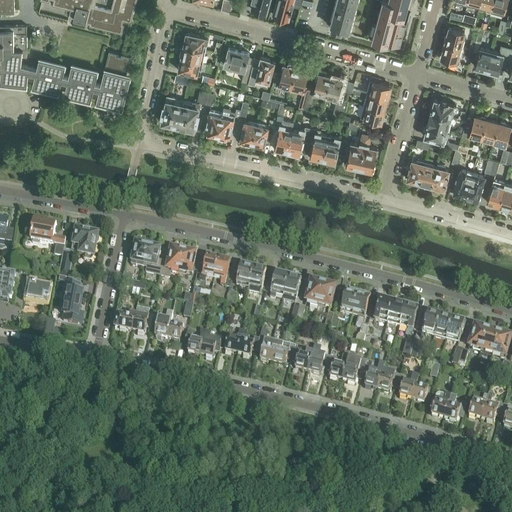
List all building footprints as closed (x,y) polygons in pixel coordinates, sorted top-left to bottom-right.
[(0,0),(0,15),(2,16),(2,13),(5,13),(15,13),(14,0),(0,0)] [(40,0),(49,2),(49,0),(53,0),(52,5),(72,10),(76,11),(73,20),(86,23),(87,19),(91,20),(89,26),(122,34),(124,24),(122,24),(123,20),(131,22),(136,0),(40,0)] [(223,0),(221,10),(230,12),(233,1),(230,0),(223,0)] [(254,0),(252,7),(252,10),(262,12),(262,10),(263,11),(266,11),(269,4),(271,4),(272,0),(254,0)] [(275,12),(274,16),(285,19),(286,17),(289,17),(289,16),(291,9),(292,9),(292,7),(292,6),(293,3),(295,4),(295,3),(300,5),(299,8),(300,8),(302,0),(276,0),(275,2),(277,3),(275,12)] [(337,0),(331,23),(333,23),(331,28),(341,31),(348,33),(349,33),(350,33),(351,32),(352,31),(352,30),(352,29),(351,29),(351,28),(350,28),(357,0),(388,0),(387,0),(382,0),(372,40),(390,45),(391,42),(400,44),(408,17),(410,7),(412,0),(337,0)] [(493,0),(492,8),(504,11),(507,0),(493,0)] [(450,17),(462,21),(464,15),(451,12),(450,17)] [(503,34),(505,25),(506,22),(501,20),(497,33),(503,34)] [(27,85),(28,81),(33,82),(32,86),(59,93),(60,89),(65,90),(64,94),(91,101),(92,97),(98,98),(96,102),(123,109),(126,95),(124,95),(125,92),(127,92),(130,80),(131,75),(127,74),(131,56),(122,54),(121,56),(118,55),(119,53),(109,51),(101,84),(95,83),(98,71),(72,64),(69,76),(63,75),(66,65),(39,58),(39,60),(37,68),(21,64),(23,52),(23,49),(28,49),(27,25),(4,26),(4,30),(0,29),(0,69),(2,70),(1,78),(0,82),(27,85)] [(443,42),(462,47),(465,39),(463,38),(465,31),(461,30),(461,29),(459,29),(459,28),(455,26),(455,29),(449,27),(447,35),(445,35),(443,42)] [(184,45),(205,50),(208,37),(200,35),(192,33),(192,34),(186,33),(185,38),(184,39),(183,42),(184,44),(184,45)] [(214,52),(220,53),(224,40),(218,38),(214,52)] [(462,47),(443,42),(442,49),(443,49),(441,57),(445,58),(444,59),(446,59),(446,60),(450,61),(450,60),(452,61),(452,60),(456,61),(458,55),(460,55),(462,47)] [(181,58),(203,62),(205,50),(184,45),(184,46),(182,46),(180,56),(181,57),(181,58)] [(479,70),(486,71),(492,51),(480,47),(479,51),(478,51),(475,62),(476,63),(475,67),(480,68),(479,70)] [(250,76),(255,58),(249,56),(249,54),(229,48),(224,65),(245,70),(242,81),(248,83),(250,76)] [(492,51),(486,71),(492,73),(493,72),(498,73),(499,69),(500,69),(504,54),(492,51)] [(270,82),(272,71),(275,61),(270,60),(270,59),(261,56),(260,60),(255,58),(248,83),(255,85),(257,78),(270,82)] [(203,62),(181,58),(181,59),(180,60),(179,63),(180,65),(178,70),(184,71),(184,72),(192,74),(192,73),(200,75),(203,62)] [(279,86),(290,89),(296,68),(295,65),(291,64),(289,66),(284,64),(282,73),(276,72),(272,87),(278,88),(279,86)] [(297,68),(296,68),(290,89),(303,92),(299,108),(304,109),(309,89),(305,87),(309,71),(304,69),(303,67),(298,66),(297,68)] [(309,89),(304,109),(310,110),(313,96),(318,97),(318,94),(326,95),(331,76),(329,74),(325,73),(323,74),(319,72),(314,90),(309,89)] [(175,82),(186,85),(188,78),(177,75),(175,82)] [(331,76),(326,95),(333,97),(332,100),(336,101),(332,116),(338,118),(340,110),(345,111),(348,100),(338,98),(343,79),(338,78),(337,76),(333,75),(332,76),(331,76)] [(202,82),(214,85),(215,79),(202,76),(201,81),(202,82)] [(371,76),(367,93),(388,98),(388,97),(390,96),(390,93),(390,91),(391,86),(380,83),(381,78),(371,76)] [(345,93),(350,95),(352,93),(353,89),(355,83),(348,82),(345,93)] [(364,105),(385,110),(388,98),(367,93),(353,89),(352,93),(366,97),(364,105)] [(199,102),(206,104),(209,93),(202,91),(199,102)] [(209,93),(206,104),(212,105),(214,94),(209,93)] [(178,125),(184,100),(168,97),(166,107),(165,106),(162,115),(164,116),(162,122),(164,125),(167,125),(169,124),(170,123),(178,125)] [(280,103),(267,99),(264,98),(262,105),(279,109),(280,103)] [(431,111),(452,117),(455,104),(449,102),(449,101),(440,99),(439,100),(434,98),(433,104),(431,105),(430,108),(431,110),(431,111)] [(184,100),(178,125),(187,127),(187,128),(188,130),(191,131),(194,129),(195,123),(196,123),(198,114),(197,114),(199,104),(184,100)] [(243,102),(241,111),(240,117),(245,118),(249,103),(243,102)] [(385,110),(364,105),(360,117),(382,122),(383,117),(384,116),(385,113),(385,111),(385,110)] [(217,135),(222,112),(210,110),(205,132),(210,134),(211,135),(214,136),(216,135),(217,135)] [(222,112),(217,135),(219,135),(220,137),(223,138),(225,137),(230,138),(236,112),(231,111),(230,114),(222,112)] [(452,117),(431,111),(427,124),(448,130),(452,117)] [(279,151),(287,153),(287,152),(292,130),(285,128),(285,125),(282,124),(284,114),(283,114),(279,113),(275,127),(280,128),(278,135),(277,134),(274,149),(279,150),(279,151)] [(482,138),(487,119),(486,119),(485,117),(482,116),(480,117),(475,115),(474,119),(468,117),(463,136),(474,139),(474,136),(482,138)] [(499,122),(487,119),(482,138),(481,139),(493,142),(493,141),(499,122)] [(252,143),(257,123),(245,121),(243,127),(242,127),(241,134),(242,134),(240,140),(246,142),(247,143),(250,144),(251,143),(252,143)] [(499,122),(493,141),(501,143),(500,146),(505,148),(511,126),(506,124),(505,122),(502,121),(500,122),(499,122)] [(257,123),(252,143),(254,143),(255,145),(258,146),(259,145),(265,146),(266,139),(267,140),(269,133),(268,132),(269,126),(257,123)] [(448,130),(427,124),(427,125),(425,126),(424,129),(425,131),(424,136),(445,142),(448,130)] [(292,130),(287,152),(301,155),(304,140),(308,141),(311,128),(306,127),(305,130),(300,128),(300,132),(292,130)] [(313,142),(309,157),(322,160),(327,138),(320,136),(321,133),(317,132),(318,130),(311,128),(308,141),(313,142)] [(352,167),(359,168),(367,134),(362,133),(359,145),(350,143),(349,147),(350,148),(347,161),(346,163),(346,166),(349,167),(352,167)] [(367,134),(359,168),(367,170),(370,172),(372,171),(374,169),(373,166),(376,153),(378,154),(379,149),(369,147),(370,144),(372,135),(367,134)] [(322,160),(331,162),(336,163),(339,148),(338,148),(340,138),(336,137),(335,140),(327,138),(322,160)] [(415,146),(428,150),(430,143),(417,139),(415,146)] [(447,147),(459,150),(460,145),(449,141),(447,147)] [(452,163),(458,165),(462,152),(456,150),(452,163)] [(412,183),(419,185),(424,163),(412,160),(410,165),(410,164),(410,166),(409,166),(407,173),(408,173),(407,174),(408,174),(407,179),(411,180),(412,183)] [(486,171),(491,173),(494,162),(489,160),(486,171)] [(492,172),(497,173),(500,162),(495,160),(492,172)] [(427,186),(431,187),(437,167),(424,163),(419,185),(423,185),(425,187),(427,186)] [(437,167),(431,187),(437,189),(440,188),(444,189),(445,185),(446,183),(448,176),(448,175),(448,174),(449,170),(437,167)] [(474,199),(478,200),(481,190),(480,190),(484,177),(461,170),(457,183),(456,183),(454,193),(458,194),(457,196),(473,200),(474,199)] [(487,202),(500,206),(506,183),(494,179),(487,202)] [(511,184),(506,183),(500,206),(499,208),(510,210),(510,209),(511,203),(511,184)] [(0,240),(13,243),(15,230),(7,228),(8,219),(0,218),(0,240)] [(55,256),(63,258),(64,250),(66,241),(54,238),(55,234),(56,227),(57,227),(46,225),(33,222),(33,223),(34,223),(32,235),(31,238),(32,238),(31,242),(33,242),(32,245),(40,246),(40,243),(57,246),(55,256)] [(64,250),(63,258),(61,265),(58,277),(69,279),(74,254),(80,255),(79,256),(85,257),(85,260),(86,262),(91,262),(93,261),(93,259),(94,259),(97,246),(98,245),(99,241),(98,239),(99,236),(84,233),(83,232),(79,231),(78,232),(76,232),(73,247),(73,246),(72,252),(64,250)] [(145,266),(149,245),(140,243),(139,245),(135,244),(131,266),(136,267),(136,265),(145,266)] [(145,274),(161,277),(164,263),(158,262),(161,249),(156,249),(157,246),(149,245),(145,266),(147,267),(145,274)] [(164,263),(161,277),(170,279),(172,272),(180,274),(184,252),(171,249),(167,264),(164,263)] [(184,252),(180,274),(192,277),(196,255),(184,252)] [(215,280),(219,260),(207,257),(202,277),(200,276),(199,282),(205,283),(206,278),(215,280)] [(219,260),(215,280),(222,282),(221,287),(230,289),(232,283),(226,282),(230,263),(219,260)] [(236,287),(249,290),(254,268),(241,265),(239,274),(238,275),(238,276),(238,277),(238,278),(236,287)] [(254,268),(249,290),(261,293),(263,284),(264,283),(264,282),(264,281),(264,280),(266,271),(254,268)] [(12,300),(16,276),(0,273),(0,301),(9,303),(10,300),(12,300)] [(271,295),(284,298),(289,277),(276,273),(274,282),(273,283),(273,284),(273,285),(273,286),(271,295)] [(125,274),(123,280),(132,282),(134,276),(125,274)] [(289,277),(284,298),(292,300),(291,303),(294,304),(295,301),(296,301),(298,292),(299,292),(299,291),(299,290),(299,289),(301,279),(289,277)] [(123,280),(122,287),(145,291),(146,285),(140,284),(132,282),(123,280)] [(305,303),(318,306),(324,285),(311,281),(305,303)] [(62,295),(58,315),(63,316),(62,322),(82,326),(83,323),(84,315),(80,314),(84,295),(79,294),(81,286),(66,283),(65,283),(62,295)] [(33,285),(31,285),(28,296),(27,301),(37,303),(48,305),(49,301),(50,301),(50,299),(49,299),(51,289),(43,287),(43,286),(35,285),(34,284),(33,285)] [(324,285),(318,306),(331,309),(336,288),(324,285)] [(353,314),(359,294),(350,292),(346,290),(346,291),(340,313),(345,315),(346,312),(353,314)] [(225,312),(230,314),(235,293),(230,292),(225,312)] [(370,297),(359,294),(353,314),(360,316),(357,328),(361,329),(359,335),(358,335),(358,337),(357,337),(355,344),(363,346),(365,337),(367,328),(368,327),(363,325),(370,297)] [(379,322),(387,324),(393,304),(393,303),(380,299),(380,301),(380,300),(374,322),(379,323),(379,322)] [(387,324),(400,328),(406,306),(393,303),(393,304),(387,324)] [(184,318),(190,319),(193,305),(187,304),(184,318)] [(291,318),(296,319),(300,307),(299,306),(300,306),(294,305),(291,318)] [(406,306),(400,328),(408,330),(406,337),(411,338),(418,310),(418,309),(406,306)] [(138,307),(137,313),(150,316),(151,309),(138,307)] [(300,307),(296,319),(302,321),(305,308),(300,307)] [(119,312),(115,329),(120,330),(132,333),(136,316),(119,312)] [(159,318),(154,317),(152,331),(156,331),(155,338),(168,340),(170,327),(171,321),(173,316),(173,313),(167,312),(165,322),(159,321),(159,318)] [(434,339),(441,316),(427,312),(426,318),(424,326),(425,326),(422,335),(423,335),(422,338),(426,339),(427,337),(434,339)] [(325,326),(331,328),(334,318),(333,317),(334,315),(328,313),(325,326)] [(136,316),(132,333),(145,335),(146,330),(151,330),(152,331),(154,317),(149,316),(148,318),(136,316)] [(170,327),(168,340),(180,343),(183,329),(183,326),(175,324),(177,316),(173,316),(171,321),(170,327)] [(441,316),(434,339),(446,342),(453,319),(441,316)] [(334,318),(331,328),(337,329),(340,319),(334,318)] [(453,319),(446,342),(458,345),(461,336),(462,336),(464,329),(464,328),(466,323),(458,321),(453,319)] [(260,361),(273,364),(278,345),(265,342),(269,326),(264,324),(260,341),(257,354),(262,355),(260,361)] [(469,348),(481,351),(487,330),(475,327),(469,348)] [(188,355),(201,358),(207,331),(202,330),(199,340),(193,339),(194,333),(188,332),(185,348),(189,349),(188,355)] [(223,340),(221,350),(225,351),(225,353),(238,356),(244,331),(240,330),(237,341),(228,339),(230,332),(225,331),(223,340)] [(481,351),(493,355),(499,334),(498,334),(498,332),(494,331),(492,332),(487,330),(481,351)] [(207,331),(201,358),(213,361),(215,353),(220,354),(221,350),(223,340),(211,337),(212,332),(207,331)] [(257,354),(260,341),(255,339),(253,345),(246,343),(248,332),(244,331),(238,356),(250,359),(252,353),(257,354)] [(511,337),(499,334),(493,355),(506,359),(511,338),(511,337)] [(410,358),(413,349),(413,345),(406,343),(402,357),(410,359),(410,358)] [(278,345),(273,364),(286,367),(287,361),(292,363),(295,349),(290,348),(278,345)] [(459,363),(463,350),(456,348),(453,361),(454,361),(453,363),(458,365),(459,363)] [(295,349),(292,363),(297,364),(295,370),(308,373),(312,359),(313,353),(300,350),(295,349)] [(413,349),(410,358),(416,360),(419,350),(413,349)] [(463,350),(459,363),(465,364),(468,352),(463,350)] [(312,359),(308,373),(321,376),(322,370),(327,372),(330,358),(325,356),(324,362),(312,359)] [(330,358),(327,372),(332,373),(330,379),(343,382),(349,357),(344,356),(342,364),(335,362),(336,359),(330,358)] [(349,357),(343,382),(355,385),(357,380),(361,381),(365,367),(366,362),(349,357)] [(365,367),(361,381),(366,382),(365,388),(377,391),(384,366),(384,363),(380,362),(378,370),(370,367),(370,368),(365,367)] [(500,374),(506,376),(509,364),(504,362),(500,374)] [(389,367),(384,366),(377,391),(390,395),(392,389),(396,390),(399,377),(395,376),(394,377),(388,375),(388,373),(387,373),(389,367)] [(431,378),(436,379),(440,367),(434,366),(431,378)] [(475,376),(486,379),(488,372),(477,369),(475,376)] [(405,378),(399,377),(396,390),(401,392),(399,397),(411,401),(415,387),(411,386),(412,383),(404,381),(405,378)] [(415,387),(411,401),(425,404),(428,391),(415,387)] [(431,416),(443,420),(450,395),(446,394),(446,395),(441,394),(440,394),(439,394),(438,394),(437,395),(431,416)] [(450,395),(443,420),(456,424),(458,418),(463,419),(467,404),(463,402),(461,406),(455,404),(457,397),(450,395)] [(469,417),(480,420),(488,396),(485,395),(481,406),(473,404),(469,417)] [(493,397),(488,396),(480,420),(494,424),(495,418),(499,420),(503,406),(499,405),(491,403),(493,397)] [(503,427),(511,429),(511,408),(503,406),(499,420),(505,421),(503,427)]
